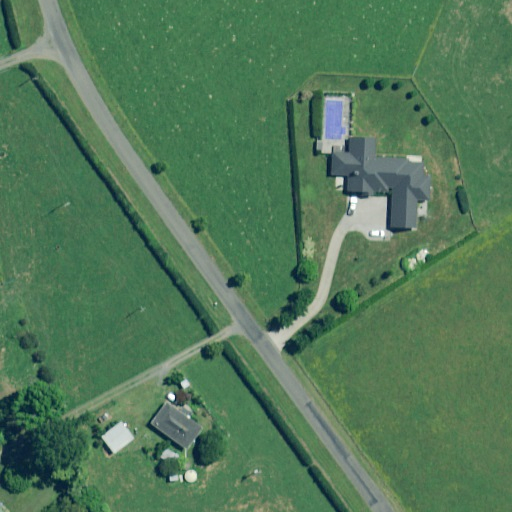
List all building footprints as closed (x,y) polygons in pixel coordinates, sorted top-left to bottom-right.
[(372,144),(347,143),(347,157),(330,156),(329,179),(346,179),(345,196),(389,199),(388,232),(412,233),(414,203),(425,203),(426,180),(420,180),(420,165),(372,162),(372,144)] [(423,247),(396,263),(405,277),(431,260),(423,247)] [(194,412),(184,405),(178,413),(166,405),(151,426),(185,450),(200,428),(188,420),(194,412)] [(133,439),(121,422),(101,437),(114,454),(133,439)] [(180,456),(164,446),(157,457),(174,467),(180,456)] [(166,469),(169,483),(179,481),(177,467),(166,469)]
